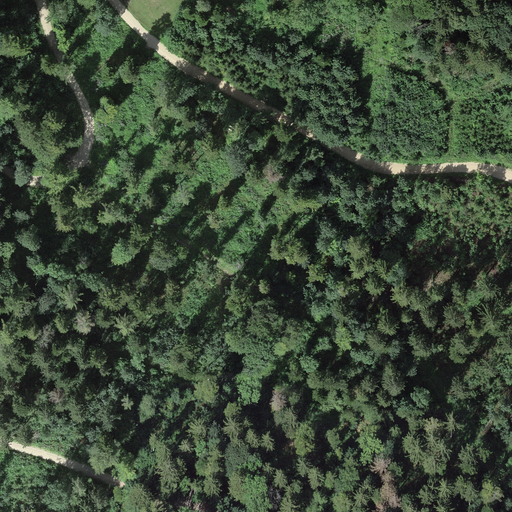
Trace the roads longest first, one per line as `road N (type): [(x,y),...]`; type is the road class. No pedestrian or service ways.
road 1 (track): [(511,176),(481,166),(397,169),(348,155),(180,63),(115,0)]
road 2 (track): [(46,28),(83,92),(91,133),(85,152),(63,173),(43,178),(0,166)]
road 3 (track): [(0,442),(81,466),(165,511)]
